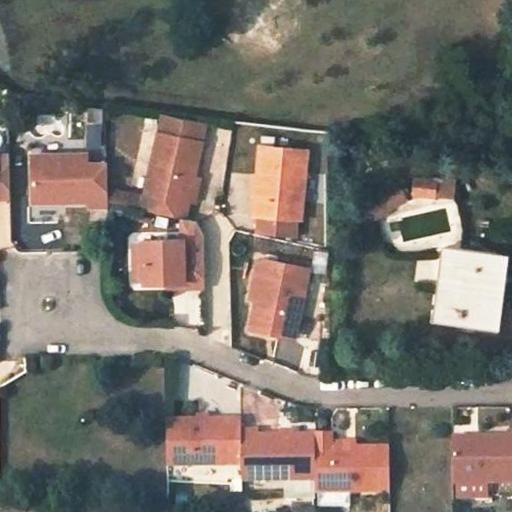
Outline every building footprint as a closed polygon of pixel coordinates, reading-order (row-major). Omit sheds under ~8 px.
[(200,141),(204,124),(181,119),(181,122),(159,116),(156,131),(200,141)] [(138,208),(182,219),(200,141),(156,131),(138,208)] [(305,150),(260,145),(252,216),(298,221),(305,150)] [(105,208),(104,164),(84,164),(83,154),(28,156),(29,205),(86,204),(86,209),(105,208)] [(0,198),(8,198),(7,156),(0,155),(0,198)] [(412,177),(410,194),(432,197),(434,180),(412,177)] [(381,209),(402,196),(395,184),(366,203),(374,217),(382,212),(381,209)] [(181,287),(202,287),(201,254),(181,254),(180,239),(141,240),(141,244),(142,279),(142,283),(180,282),(181,287)] [(142,279),(141,244),(131,244),(132,279),(142,279)] [(441,246),(432,320),(489,327),(499,253),(441,246)] [(290,341),(306,270),(262,259),(262,261),(256,260),(252,276),(258,277),(253,300),(246,329),(274,335),(273,337),(290,341)] [(258,277),(252,276),(247,298),(253,300),(258,277)] [(240,429),(240,421),(164,422),(165,465),(241,465),(241,463),(240,429)] [(314,470),(314,434),(257,434),(257,429),(240,429),(241,463),(241,465),(241,479),(295,479),(295,470),(314,470)] [(388,491),(388,447),(330,448),(329,433),(314,432),(314,434),(314,470),(314,479),(314,492),(388,491)] [(511,432),(505,432),(506,437),(450,439),(451,483),(456,483),(485,482),(511,481),(511,432)] [(180,468),(180,479),(210,477),(209,466),(180,468)] [(314,479),(314,470),(295,470),(295,479),(314,479)] [(485,482),(456,483),(456,498),(485,497),(485,482)]
